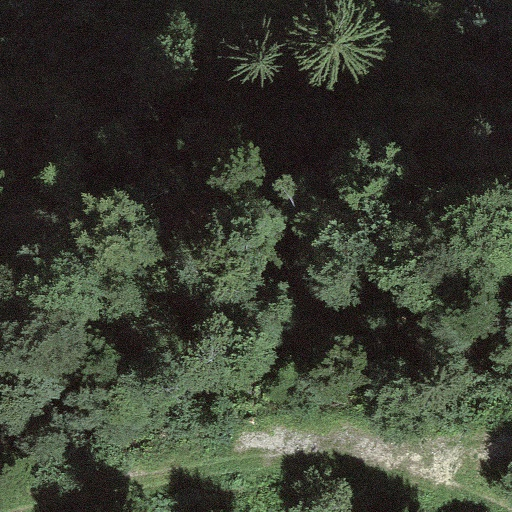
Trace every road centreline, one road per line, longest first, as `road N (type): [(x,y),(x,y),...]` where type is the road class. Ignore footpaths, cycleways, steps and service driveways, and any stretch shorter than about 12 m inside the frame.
road 1 (track): [(0,503),(278,447),(511,443)]
road 2 (track): [(351,442),(498,511)]
